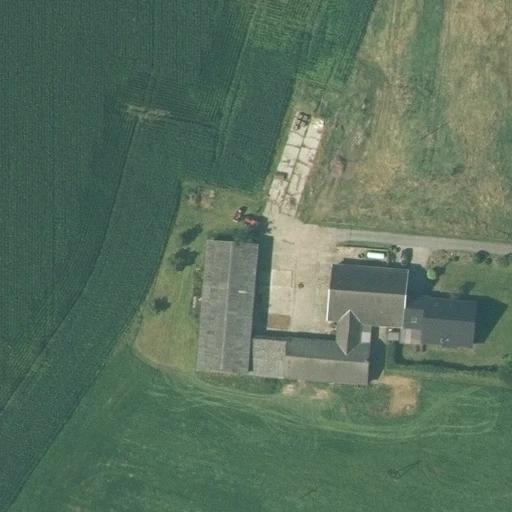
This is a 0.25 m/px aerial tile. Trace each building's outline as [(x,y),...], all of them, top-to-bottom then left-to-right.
[(250,343),(256,249),(204,246),(196,374),(248,377),(250,343)] [(325,326),(336,327),(358,329),(401,333),(404,298),(406,273),(331,267),(325,326)] [(474,303),(404,298),(401,333),(400,345),(470,351),(474,303)] [(285,345),(282,379),(367,386),(370,348),(357,347),(358,329),(336,327),(334,345),(285,341),(285,345)] [(285,345),(250,343),(248,377),(282,379),(285,345)]
